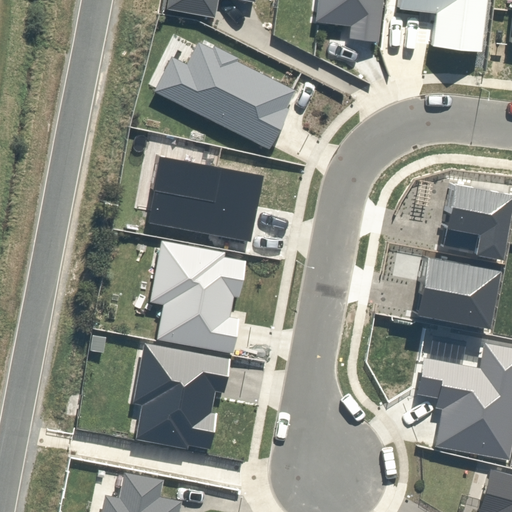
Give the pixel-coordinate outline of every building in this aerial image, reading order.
[(345,32),(374,36),(378,0),(313,0),(311,16),(347,21),(345,32)] [(167,51),(150,86),(265,144),(285,103),(283,102),(291,85),(233,56),(235,53),(209,40),(208,43),(194,36),(182,59),(167,51)] [(149,185),(143,217),(245,236),(258,170),(155,151),(148,185),(149,185)] [(160,299),(153,333),(229,348),(235,313),(226,311),(229,291),(235,293),(241,256),(220,252),(221,248),(157,235),(145,296),(160,299)] [(141,336),(128,396),(138,398),(131,431),(184,443),(184,439),(206,444),(213,408),(207,407),(212,385),(219,387),(226,354),(141,336)] [(173,511),(177,495),(157,491),(160,474),(120,466),(115,491),(101,488),(95,511),(173,511)]
